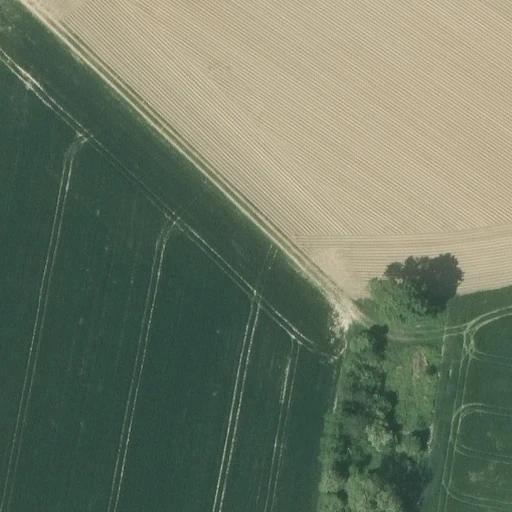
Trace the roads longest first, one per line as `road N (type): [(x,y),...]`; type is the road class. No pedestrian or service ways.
road 1 (track): [(25,0),(353,315),(438,330)]
road 2 (track): [(353,315),(316,511)]
